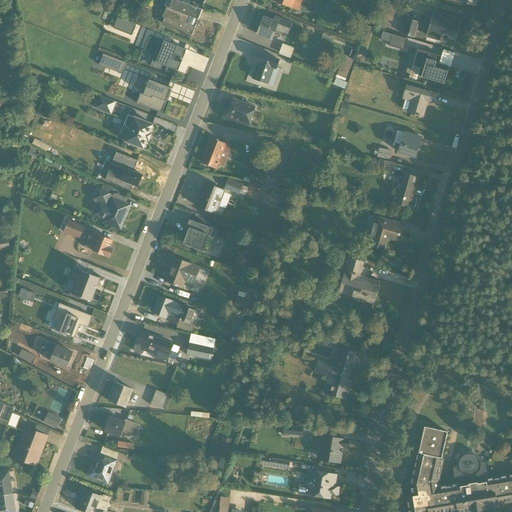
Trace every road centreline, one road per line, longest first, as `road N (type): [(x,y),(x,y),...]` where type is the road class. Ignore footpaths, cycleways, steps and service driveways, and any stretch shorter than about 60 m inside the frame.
road 1 (residential): [(242,0),(43,511)]
road 2 (residential): [(365,511),(378,440),(504,0)]
